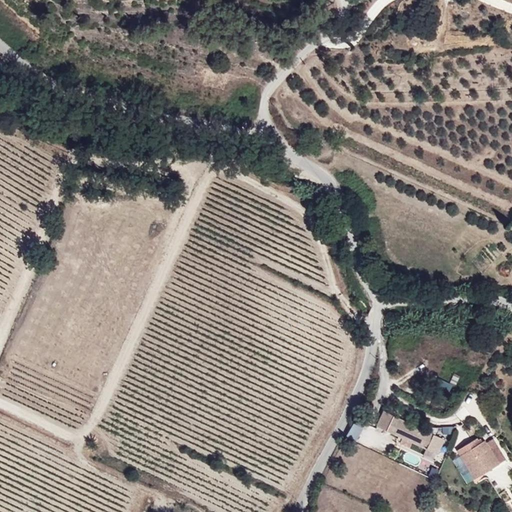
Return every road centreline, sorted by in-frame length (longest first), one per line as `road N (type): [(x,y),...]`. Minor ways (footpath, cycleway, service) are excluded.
road 1 (unclassified): [(0,44),(37,73),(122,109),(275,143)]
road 2 (unclassified): [(296,511),(361,383),(382,302)]
road 3 (unclassified): [(275,143),(335,192),(382,302)]
road 4 (unclassified): [(275,143),(263,98),(314,43),(333,34),(341,0)]
road 5 (unclassified): [(382,302),(511,302)]
